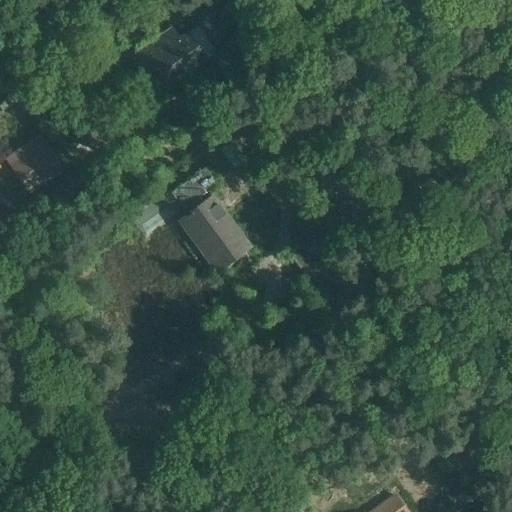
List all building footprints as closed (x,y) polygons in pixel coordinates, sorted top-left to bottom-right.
[(187,33),(183,36),(175,26),(133,57),(146,77),(155,71),(155,72),(157,71),(167,86),(206,58),(187,33)] [(228,79),(244,67),(249,64),(247,61),(251,58),(239,40),(234,43),(232,39),(211,55),(228,79)] [(11,165),(29,192),(62,170),(39,135),(4,159),(9,166),(11,165)] [(218,271),(249,248),(212,196),(211,197),(206,190),(214,184),(204,170),(171,193),(182,209),(183,208),(188,214),(180,220),(218,271)] [(152,187),(159,191),(167,185),(167,178),(160,174),(152,179),(152,187)] [(342,223),(315,242),(312,238),(289,254),(304,276),(327,259),(354,240),(342,223)] [(406,511),(395,496),(372,511),(406,511)]
